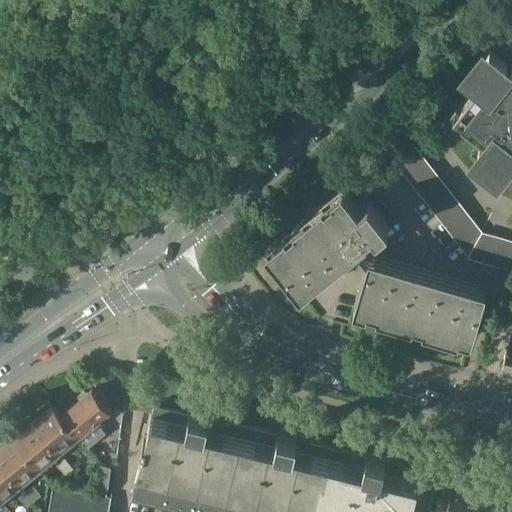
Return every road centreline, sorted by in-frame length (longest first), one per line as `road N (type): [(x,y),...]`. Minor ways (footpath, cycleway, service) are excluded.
road 1 (primary): [(165,246),(366,84),(446,0)]
road 2 (residential): [(241,340),(235,379),(437,440),(444,406)]
road 3 (tertiary): [(444,406),(293,365),(241,340)]
road 4 (tertiary): [(241,340),(165,246)]
